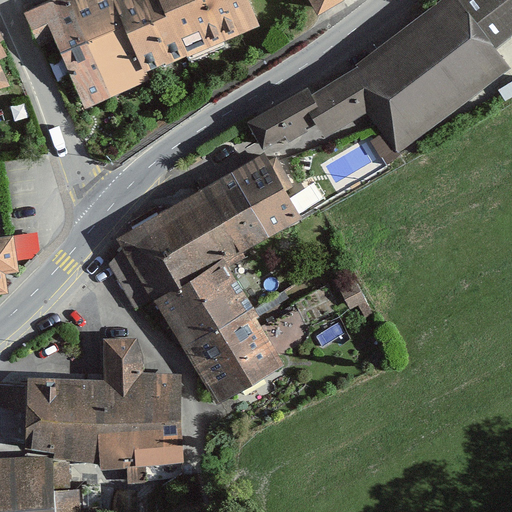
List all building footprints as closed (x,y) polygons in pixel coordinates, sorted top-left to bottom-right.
[(55,37),(86,107),(111,96),(68,0),(46,0),(25,10),(40,44),(55,37)] [(151,79),(147,69),(116,0),(68,0),(111,96),(151,79)] [(162,0),(116,0),(147,69),(186,52),(162,0)] [(162,0),(186,52),(187,55),(261,22),(251,0),(162,0)] [(300,113),(308,124),(320,141),(362,112),(389,151),(509,66),(495,45),(511,32),(511,0),(437,0),(307,93),(314,102),(300,113)] [(311,0),(318,10),(335,0),(311,0)] [(0,85),(10,83),(0,59),(0,55),(7,52),(0,36),(0,85)] [(247,118),(264,148),(308,124),(300,113),(314,102),(307,93),(305,87),(247,118)] [(199,186),(235,257),(299,220),(261,151),(199,186)] [(136,308),(156,299),(223,262),(235,257),(199,186),(113,236),(123,253),(108,261),(136,308)] [(0,233),(0,291),(9,290),(5,269),(19,267),(14,231),(0,233)] [(156,299),(214,403),(281,365),(223,262),(156,299)] [(173,462),(183,457),(178,384),(165,372),(141,371),(139,341),(132,330),(107,330),(101,337),(102,374),(0,380),(0,430),(26,451),(47,460),(96,463),(97,471),(128,470),(132,480),(173,474),(173,462)] [(53,511),(51,470),(0,472),(0,511),(53,511)]
